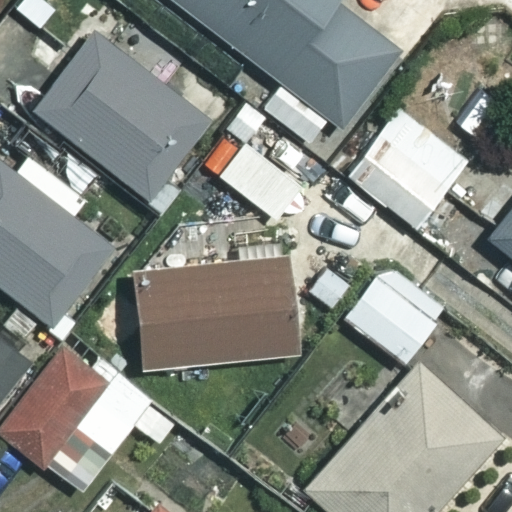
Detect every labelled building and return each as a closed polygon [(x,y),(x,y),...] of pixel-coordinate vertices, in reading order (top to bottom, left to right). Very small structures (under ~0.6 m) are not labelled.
[(0,0),(0,23),(19,0),(0,0)] [(183,0),(282,82),(262,105),(313,147),(394,49),(334,0),(183,0)] [(139,30),(124,49),(90,23),(30,101),(147,191),(207,113),(158,75),(172,56),(139,30)] [(464,153),(393,101),(343,167),(414,220),(464,153)] [(299,167),(248,128),(216,170),(267,209),(299,167)] [(119,218),(5,132),(0,138),(0,278),(46,314),(119,218)] [(511,196),(486,229),(511,250),(511,196)] [(289,348),(283,255),(131,265),(136,358),(289,348)] [(435,307),(375,265),(341,314),(401,356),(435,307)] [(29,355),(0,393),(0,427),(79,487),(130,418),(157,438),(173,417),(53,326),(31,356),(29,355)] [(0,393),(29,355),(0,332),(0,393)] [(420,511),(497,430),(416,355),(301,479),(336,511),(420,511)] [(140,511),(178,511),(155,494),(140,511)]
